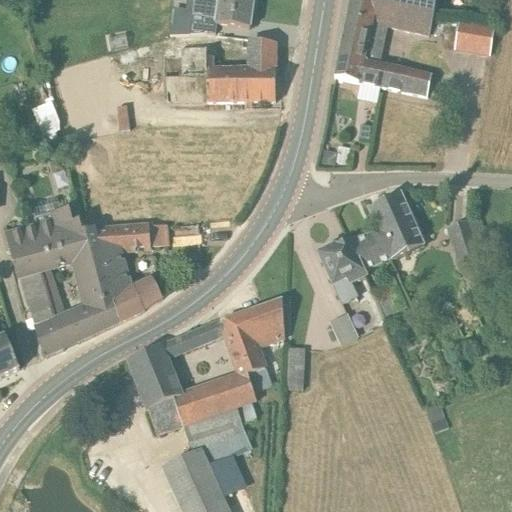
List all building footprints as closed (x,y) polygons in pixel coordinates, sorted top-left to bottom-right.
[(193,17),(190,37),(207,36),(216,37),(217,26),(250,31),(254,3),(230,0),(219,0),(217,21),(193,17)] [(352,0),(346,29),(386,38),(388,25),(432,32),(437,0),(352,0)] [(494,27),(460,21),(455,53),(489,59),(494,27)] [(346,29),(339,60),(363,65),(363,64),(379,67),(386,38),(346,29)] [(207,36),(190,37),(181,37),(182,57),(174,57),(174,80),(165,80),(165,84),(163,84),(165,108),(207,107),(207,106),(276,105),(276,73),(275,46),(251,43),(250,50),(250,57),(250,73),(233,73),(233,69),(207,70),(207,36)] [(242,49),(250,50),(251,43),(243,42),(242,49)] [(335,81),(382,90),(387,69),(379,67),(363,64),(363,65),(339,60),(335,81)] [(387,69),(382,90),(428,100),(432,78),(387,69)] [(30,147),(46,140),(39,124),(23,131),(30,147)] [(324,152),(321,166),(335,169),(338,155),(324,152)] [(68,167),(66,162),(65,156),(52,160),(53,165),(55,170),(68,167)] [(369,211),(379,233),(392,262),(425,247),(401,196),(369,211)] [(29,310),(30,309),(48,300),(39,274),(76,264),(88,311),(70,318),(78,344),(78,345),(118,327),(101,240),(81,241),(78,226),(73,228),(69,211),(50,216),(51,221),(37,225),(38,229),(8,237),(19,279),(20,279),(29,310)] [(458,266),(490,256),(478,220),(447,230),(458,266)] [(79,226),(78,226),(81,241),(101,240),(118,327),(141,316),(163,302),(154,285),(133,299),(118,257),(167,248),(165,229),(93,234),(82,237),(79,226)] [(358,240),(348,244),(365,275),(392,262),(379,233),(359,242),(358,240)] [(365,275),(348,244),(319,258),(344,307),(360,300),(354,287),(367,280),(365,275)] [(199,254),(188,255),(189,264),(199,264),(199,254)] [(483,273),(480,261),(464,266),(467,278),(483,273)] [(387,327),(394,324),(391,316),(406,309),(395,285),(372,295),(387,327)] [(48,300),(30,309),(46,360),(65,352),(65,351),(64,351),(48,300)] [(283,303),(245,316),(256,347),(258,347),(285,342),(283,304),(283,303)] [(255,394),(271,388),(263,368),(258,347),(256,347),(245,316),(221,324),(129,363),(149,413),(148,413),(156,438),(182,429),(193,457),(161,472),(180,511),(229,511),(211,472),(219,469),(218,466),(252,451),(245,433),(243,434),(241,426),(255,422),(249,401),(256,398),(255,394)] [(350,317),(334,326),(345,348),(361,340),(350,317)] [(0,380),(19,372),(6,340),(0,342),(0,380)] [(439,405),(426,411),(431,425),(445,419),(439,405)] [(445,420),(431,425),(435,435),(448,430),(445,420)]
